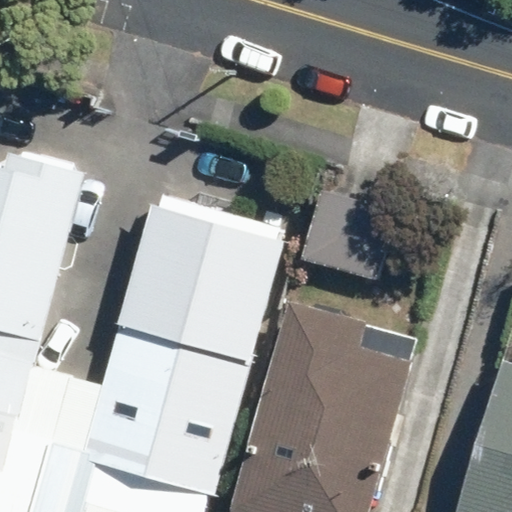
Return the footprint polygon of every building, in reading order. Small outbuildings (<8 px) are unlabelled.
[(20,433),(39,364),(91,175),(14,155),(10,169),(0,166),(0,511),(41,511),(60,444),(20,433)] [(326,190),(307,262),(377,281),(397,210),(326,190)] [(60,444),(41,511),(210,511),(215,496),(223,497),(292,244),(159,206),(110,384),(91,452),(60,444)] [(293,302),(234,511),(371,511),(418,341),(368,327),(369,322),(293,302)] [(511,511),(511,362),(505,360),(460,511),(511,511)] [(60,444),(79,376),(39,364),(20,433),(60,444)] [(91,452),(110,384),(79,376),(60,444),(91,452)]
